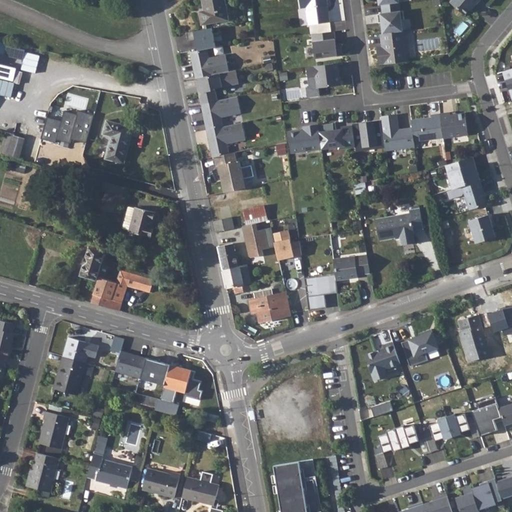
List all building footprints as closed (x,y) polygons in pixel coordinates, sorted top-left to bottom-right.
[(229,19),(225,0),(202,0),(204,10),(200,11),(202,24),(229,19)] [(299,0),(301,8),(306,7),(309,25),(330,22),(326,0),(299,0)] [(480,0),(452,0),(450,2),(465,14),(473,5),(475,6),(480,0)] [(381,22),(383,33),(403,31),(402,20),(404,19),(403,11),(400,11),(399,2),(382,5),(383,13),(377,14),(378,23),(381,22)] [(213,27),(187,31),(189,40),(196,39),(198,50),(207,48),(217,47),(213,27)] [(334,31),(312,34),(315,58),(342,55),(341,44),(336,45),(334,31)] [(377,47),(379,65),(409,61),(405,31),(403,31),(383,33),(380,34),(382,46),(377,47)] [(198,50),(190,51),(193,62),(195,63),(196,69),(194,70),(196,78),(229,71),(226,54),(209,57),(207,48),(198,50)] [(338,63),(307,67),(308,77),(315,76),(317,88),(341,85),(338,63)] [(229,71),(196,78),(198,86),(200,86),(202,92),(199,92),(201,103),(218,100),(215,88),(239,83),(236,69),(229,71)] [(511,86),(511,79),(509,69),(503,71),(508,88),(509,87),(511,86)] [(218,100),(201,103),(203,111),(205,111),(206,117),(205,119),(207,129),(224,126),(222,117),(241,113),(238,96),(218,100)] [(63,119),(48,116),(43,138),(58,142),(59,139),(73,142),(74,138),(89,142),(95,113),(79,109),(78,113),(65,110),(63,119)] [(450,112),(440,113),(443,138),(468,135),(465,113),(451,114),(450,112)] [(432,117),(411,120),(412,127),(414,142),(443,138),(440,113),(431,114),(432,117)] [(397,114),(381,116),(382,121),(385,147),(386,150),(415,147),(414,142),(412,127),(402,129),(402,130),(400,131),(397,114)] [(107,151),(105,158),(124,162),(132,133),(133,127),(106,120),(103,133),(111,136),(107,151)] [(355,147),(356,151),(365,149),(364,146),(376,145),(376,148),(385,147),(382,121),(353,125),(355,147)] [(224,126),(207,129),(209,137),(210,137),(212,143),(210,146),(213,157),(216,156),(229,153),(227,142),(246,138),(242,122),(224,126)] [(355,147),(353,125),(342,126),(343,129),(334,130),(333,123),(319,125),(322,149),(338,147),(339,149),(355,147)] [(292,153),(322,149),(319,125),(319,124),(303,126),(304,129),(289,131),(292,153)] [(6,131),(0,151),(0,153),(8,155),(14,134),(6,131)] [(220,165),(226,191),(246,187),(244,178),(255,176),(252,164),(241,167),(240,160),(237,161),(235,152),(229,153),(216,156),(218,165),(220,165)] [(470,158),(474,173),(478,172),(473,157),(470,158)] [(449,177),(453,188),(481,180),(478,172),(474,173),(470,158),(451,164),(454,175),(449,177)] [(446,165),(449,177),(454,175),(451,164),(447,165),(446,165)] [(481,180),(462,186),(469,210),(488,204),(481,180)] [(125,188),(102,181),(100,190),(106,192),(104,200),(119,206),(125,188)] [(264,205),(244,210),(247,224),(256,222),(267,220),(264,205)] [(129,206),(127,212),(134,215),(136,208),(129,206)] [(130,230),(130,231),(128,237),(130,240),(137,242),(140,240),(142,234),(151,237),(154,227),(151,226),(155,212),(136,207),(136,208),(134,215),(130,230)] [(410,213),(376,219),(380,239),(395,237),(395,239),(401,238),(402,244),(414,242),(413,233),(415,234),(414,229),(424,227),(420,208),(410,210),(410,213)] [(127,212),(122,228),(130,230),(134,215),(127,212)] [(470,220),(477,243),(496,237),(489,214),(470,220)] [(213,220),(215,232),(235,227),(233,215),(213,220)] [(247,224),(243,225),(249,254),(252,256),(263,254),(262,248),(276,245),(273,233),(271,226),(258,230),(256,222),(247,224)] [(276,245),(279,259),(302,253),(300,240),(291,243),(289,230),(273,233),(276,245)] [(218,245),(227,286),(234,285),(251,281),(247,264),(238,266),(233,242),(218,245)] [(89,246),(80,275),(96,279),(104,251),(89,246)] [(367,254),(333,258),(335,273),(336,278),(358,275),(357,273),(370,271),(367,254)] [(99,280),(92,303),(120,311),(126,285),(149,292),(153,278),(146,276),(135,274),(119,270),(116,282),(99,277),(99,280)] [(335,273),(305,277),(309,309),(327,306),(325,293),(325,291),(329,291),(329,293),(338,291),(336,278),(335,273)] [(252,288),(251,281),(234,285),(235,289),(235,292),(252,288)] [(250,299),(251,307),(257,306),(258,310),(260,321),(291,314),(286,292),(273,294),(272,288),(254,291),(256,298),(250,299)] [(478,315),(458,321),(461,330),(459,331),(469,361),(490,355),(478,315)] [(0,355),(5,357),(8,357),(14,333),(13,333),(15,325),(0,321),(0,355)] [(402,342),(411,369),(429,363),(426,355),(439,350),(432,329),(418,334),(419,336),(402,342)] [(114,335),(110,351),(119,353),(120,350),(123,338),(114,335)] [(68,337),(63,356),(85,362),(87,354),(95,356),(98,345),(68,337)] [(385,369),(400,363),(393,342),(383,346),(384,348),(365,355),(374,380),(387,376),(385,369)] [(511,346),(511,345),(499,349),(505,365),(511,362),(511,346)] [(114,371),(140,378),(145,357),(120,350),(119,353),(115,369),(114,371)] [(85,362),(63,356),(60,365),(61,366),(58,377),(57,377),(54,387),(76,393),(82,372),(85,362)] [(170,364),(145,357),(140,378),(164,385),(166,380),(170,364)] [(170,364),(166,380),(195,388),(200,368),(171,360),(170,364)] [(85,362),(82,372),(91,375),(94,364),(85,362)] [(144,394),(142,402),(156,406),(158,398),(144,394)] [(479,408),(472,411),(474,416),(476,423),(480,436),(498,430),(494,419),(502,417),(499,408),(495,397),(477,403),(479,408)] [(511,403),(499,408),(502,417),(504,425),(511,422),(511,403)] [(45,419),(39,442),(61,448),(68,416),(46,410),(43,418),(45,419)] [(219,415),(202,410),(200,417),(217,422),(219,415)] [(455,413),(446,416),(453,437),(458,435),(458,433),(470,429),(469,425),(476,423),(474,416),(467,419),(465,413),(456,416),(455,413)] [(431,430),(424,433),(426,439),(433,437),(435,441),(447,437),(448,439),(453,437),(446,416),(438,419),(438,421),(429,424),(431,430)] [(473,438),(480,436),(476,423),(469,425),(470,429),(473,438)] [(403,425),(395,428),(401,449),(407,447),(406,445),(418,441),(419,442),(426,439),(424,433),(417,435),(413,425),(404,428),(403,425)] [(396,450),(401,449),(395,428),(386,431),(387,433),(378,436),(381,447),(374,449),(376,456),(383,453),(383,452),(395,448),(396,450)] [(199,431),(197,439),(209,442),(211,434),(199,431)] [(426,439),(430,453),(438,450),(435,441),(433,437),(426,439)] [(423,455),(430,453),(426,439),(419,442),(423,455)] [(96,440),(93,453),(102,456),(105,443),(96,440)] [(58,458),(37,452),(32,470),(31,470),(26,486),(50,492),(58,458)] [(90,465),(88,474),(96,476),(96,480),(95,481),(126,489),(131,467),(101,459),(102,456),(93,453),(90,465)] [(388,467),(383,453),(376,456),(381,469),(388,467)] [(343,511),(343,504),(342,504),(343,500),(342,500),(342,497),(341,497),(342,493),(341,493),(341,490),(340,490),(340,486),(340,487),(339,480),(339,476),(338,476),(338,473),(335,455),(330,456),(330,460),(330,463),(331,463),(331,467),(332,467),(331,470),(332,470),(332,474),(333,474),(332,477),(333,477),(334,484),(335,495),(336,494),(337,505),(338,505),(338,508),(338,511),(339,511),(338,511),(343,511)] [(321,511),(313,459),(300,461),(307,511),(321,511)] [(307,511),(300,461),(274,465),(281,511),(307,511)] [(147,468),(142,490),(174,498),(180,474),(172,472),(171,475),(147,468)] [(504,479),(496,482),(502,498),(511,494),(511,472),(502,476),(504,479)] [(187,478),(181,498),(213,507),(218,486),(210,484),(212,475),(202,473),(200,481),(187,478)] [(496,482),(495,478),(487,481),(488,483),(480,486),(471,488),(478,509),(495,504),(495,502),(502,499),(502,498),(496,482)] [(460,511),(479,511),(478,509),(471,488),(471,486),(463,489),(464,494),(455,497),(460,511)] [(433,501),(423,504),(425,511),(452,511),(446,494),(438,497),(439,499),(433,501)] [(425,511),(423,504),(422,502),(414,505),(414,507),(409,509),(399,511),(425,511)]
